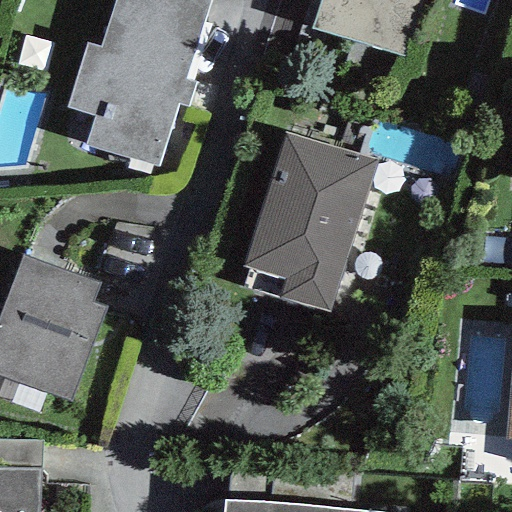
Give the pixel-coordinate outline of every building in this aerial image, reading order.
[(95,119),(86,147),(159,167),(178,105),(187,107),(195,83),(185,80),(210,0),(115,0),(101,48),(88,46),(67,109),(95,119)] [(421,0),(320,0),(311,29),(404,57),(421,0)] [(286,280),(280,299),(328,314),(375,162),(286,134),(245,267),(286,280)] [(98,284),(22,256),(0,314),(0,376),(69,402),(104,308),(91,304),(98,284)] [(0,468),(41,469),(41,443),(0,441),(0,468)] [(0,511),(39,511),(41,469),(0,468),(0,511)] [(363,511),(223,502),(222,511),(363,511)]
